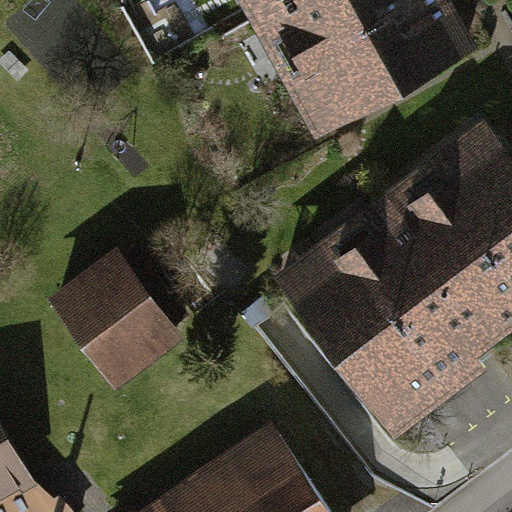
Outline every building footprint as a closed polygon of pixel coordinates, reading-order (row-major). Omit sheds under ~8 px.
[(445,0),(242,0),(319,137),(474,51),(445,0)] [(511,328),(511,173),(470,122),(268,283),(386,430),(511,328)] [(172,336),(107,247),(41,296),(106,384),(172,336)] [(329,511),(268,421),(132,511),(329,511)] [(0,511),(54,511),(0,453),(0,511)]
